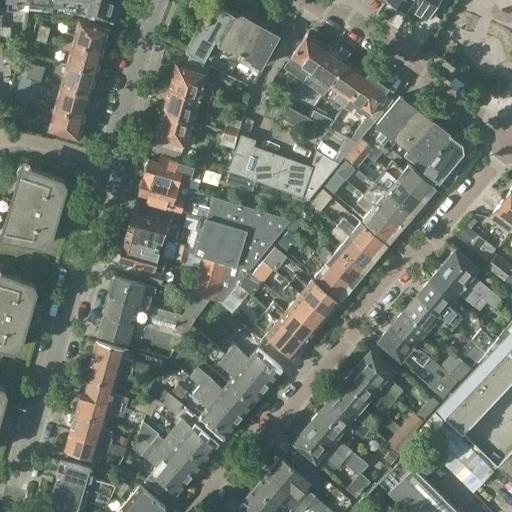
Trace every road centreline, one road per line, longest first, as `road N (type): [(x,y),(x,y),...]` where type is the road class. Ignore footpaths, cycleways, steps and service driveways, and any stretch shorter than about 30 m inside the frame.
road 1 (tertiary): [(4,511),(155,0)]
road 2 (residential): [(190,511),(509,137)]
road 3 (residential): [(509,137),(313,0)]
